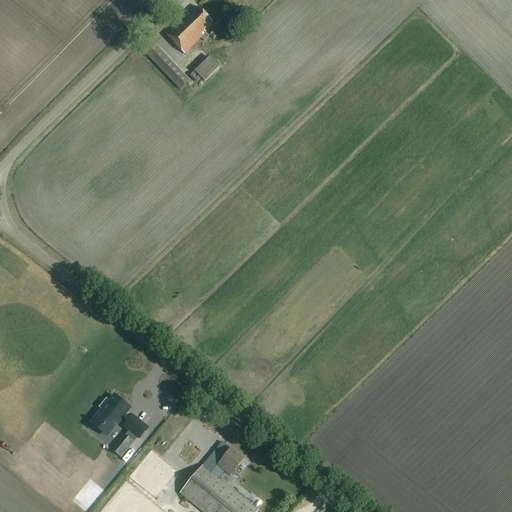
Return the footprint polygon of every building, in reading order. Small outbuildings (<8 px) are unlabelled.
[(189,16),(187,14),(166,35),(185,54),(201,38),(203,40),(209,35),(204,30),(213,21),(198,7),(189,16)] [(151,39),(141,48),(167,76),(180,90),(189,81),(155,44),(151,39)] [(195,72),(195,73),(201,79),(205,82),(219,67),(208,57),(194,71),(195,72)] [(195,73),(191,77),(198,83),(201,79),(195,73)] [(94,422),(110,434),(123,419),(128,423),(124,427),(140,440),(149,429),(133,417),(131,420),(126,415),(129,411),(113,399),(109,404),(105,402),(98,410),(102,413),(94,422)] [(123,490),(149,511),(195,453),(169,432),(123,490)] [(202,466),(179,494),(202,511),(258,511),(259,511),(219,480),(225,473),(229,476),(234,470),(234,471),(243,460),(230,450),(221,460),(221,461),(217,466),(209,460),(209,459),(208,459),(202,467),(202,466)] [(119,492),(110,503),(116,509),(118,507),(120,509),(124,505),(122,504),(127,498),(119,492)]
